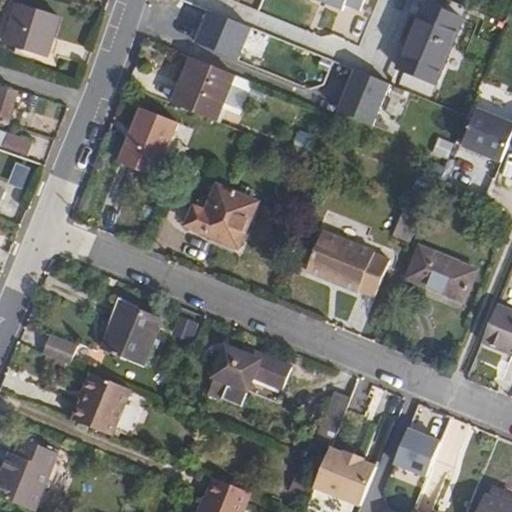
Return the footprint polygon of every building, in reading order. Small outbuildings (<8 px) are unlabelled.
[(366,0),(316,0),(344,11),(346,6),(361,12),(366,0)] [(468,7),(449,0),(420,0),(426,2),(463,17),(468,7)] [(20,2),(8,42),(48,55),(61,14),(20,2)] [(463,17),(426,2),(398,66),(436,81),(463,17)] [(239,23),(209,11),(196,45),(225,56),(239,23)] [(256,33),(249,51),(267,58),(275,40),(256,33)] [(189,56),(171,102),(214,119),(233,73),(189,56)] [(394,85),(358,71),(340,112),(378,127),(394,85)] [(224,98),(239,103),(247,80),(233,75),(224,98)] [(0,84),(0,85),(0,119),(6,122),(16,89),(0,84)] [(139,106),(118,161),(155,175),(176,121),(139,106)] [(511,133),(511,122),(477,108),(463,145),(501,160),(511,133)] [(9,135),(4,149),(29,158),(33,144),(9,135)] [(490,184),(498,160),(456,145),(448,170),(490,184)] [(206,211),(194,206),(187,224),(238,245),(255,202),(216,186),(206,211)] [(422,209),(406,202),(394,233),(410,240),(422,209)] [(374,249),(322,228),(306,268),(358,290),(359,288),(375,295),(390,258),(374,251),(374,249)] [(420,245),(408,276),(464,299),(477,268),(420,245)] [(121,302),(102,350),(142,367),(162,319),(121,302)] [(511,308),(498,302),(482,342),(511,354),(511,308)] [(64,351),(65,353),(87,361),(91,363),(96,350),(68,338),(64,351)] [(227,383),(221,398),(241,406),(252,377),(281,388),(290,365),(242,346),(239,353),(224,347),(212,376),(227,383)] [(62,360),(84,369),(87,361),(65,353),(62,360)] [(96,365),(93,372),(131,388),(134,380),(96,365)] [(93,372),(74,419),(113,434),(116,428),(131,388),(93,372)] [(332,443),(351,397),(334,391),(316,436),(317,437),(332,443)] [(395,454),(430,468),(440,442),(406,428),(395,454)] [(317,437),(308,459),(323,465),(332,445),(332,443),(317,437)] [(21,438),(16,449),(46,461),(50,449),(21,438)] [(323,465),(318,477),(365,495),(367,491),(378,463),(362,456),(364,453),(350,447),(348,451),(332,445),(323,465)] [(9,452),(0,475),(0,497),(28,508),(46,461),(16,449),(15,454),(9,452)] [(242,511),(251,490),(214,475),(198,511),(242,511)] [(511,487),(498,482),(493,494),(511,502),(511,487)] [(511,511),(511,502),(493,494),(489,492),(481,511),(511,511)] [(304,511),(303,511),(326,511),(328,507),(309,499),(304,511)] [(436,511),(432,510),(415,503),(411,511),(436,511)]
